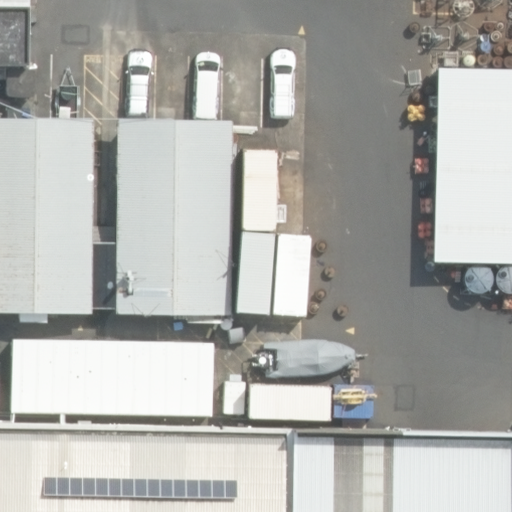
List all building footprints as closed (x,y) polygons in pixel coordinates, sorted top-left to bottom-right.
[(0,0),(0,64),(25,65),(25,0),(0,0)] [(0,0),(0,511),(511,511),(511,432),(366,430),(367,369),(334,368),(334,428),(0,422),(0,312),(90,313),(90,306),(114,307),(114,313),(228,314),(230,120),(117,118),(115,243),(91,242),(93,118),(0,117),(0,0)] [(477,30),(426,29),(418,261),(511,263),(511,63),(476,63),(477,30)] [(319,65),(275,65),(275,136),(320,136),(319,65)] [(33,97),(33,69),(5,68),(5,96),(33,97)] [(311,146),(264,144),(262,226),(308,228),(311,146)] [(280,235),(235,233),(230,314),(276,316),(280,235)] [(213,414),(214,341),(13,337),(12,410),(213,414)]
